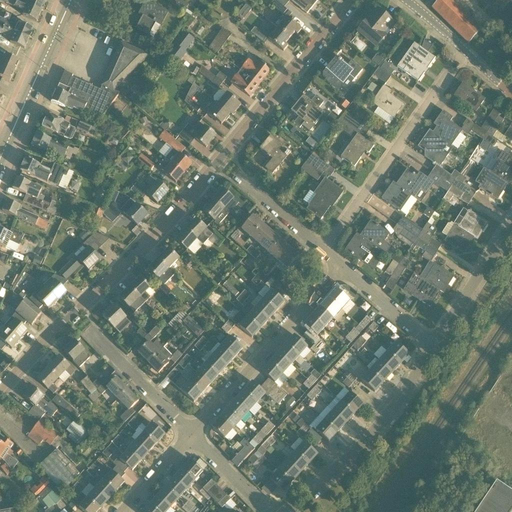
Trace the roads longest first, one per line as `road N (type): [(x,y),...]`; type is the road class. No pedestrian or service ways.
road 1 (residential): [(0,392),(151,240),(353,0)]
road 2 (residential): [(189,432),(342,268)]
road 3 (residential): [(324,251),(453,69)]
road 4 (residential): [(285,511),(381,424),(431,348)]
road 5 (secondary): [(0,159),(71,0)]
road 6 (residential): [(431,348),(511,222)]
road 7 (tertiary): [(511,94),(405,0)]
road 8 (residential): [(189,432),(89,335)]
